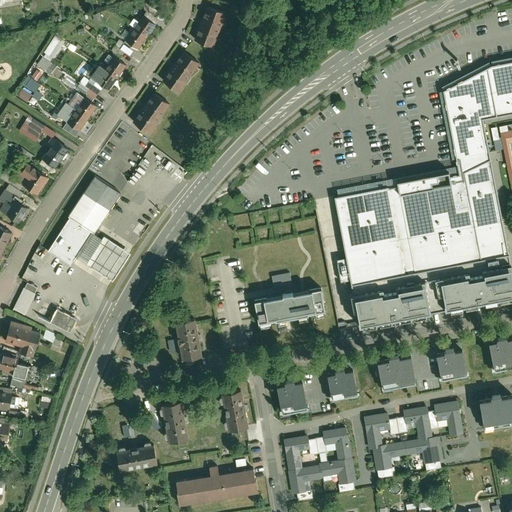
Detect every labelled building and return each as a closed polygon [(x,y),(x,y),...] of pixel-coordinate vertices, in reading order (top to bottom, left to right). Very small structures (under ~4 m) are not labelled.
[(223,12),(204,5),(191,38),(210,45),(223,12)] [(99,20),(97,13),(90,15),(93,22),(99,20)] [(122,39),(136,48),(154,23),(140,14),(122,39)] [(72,45),(52,32),(45,45),(52,49),(56,43),(68,50),(72,45)] [(110,54),(117,59),(122,51),(111,44),(106,51),(110,54)] [(198,62),(180,49),(159,78),(176,91),(198,62)] [(336,191),(352,288),(508,257),(491,155),(484,112),(511,107),(511,53),(491,58),(445,84),(459,161),(460,168),(336,191)] [(107,90),(125,64),(117,59),(110,54),(92,80),(107,90)] [(55,67),(42,57),(36,65),(49,75),(55,67)] [(85,82),(78,92),(90,101),(97,90),(85,82)] [(20,97),(28,101),(32,94),(24,89),(20,97)] [(79,131),(96,104),(90,101),(78,92),(73,89),(64,103),(72,108),(64,121),(65,122),(77,130),(79,131)] [(168,103),(149,90),(129,119),(149,132),(168,103)] [(48,149),(55,140),(43,132),(46,128),(30,116),(19,131),(37,145),(39,142),(48,149)] [(77,130),(65,122),(61,128),(73,136),(77,130)] [(495,149),(503,148),(511,194),(511,193),(511,158),(509,141),(511,140),(511,128),(507,129),(506,124),(491,127),(495,149)] [(48,149),(42,157),(56,167),(69,150),(55,139),(55,140),(48,149)] [(118,152),(109,164),(129,177),(138,165),(118,152)] [(23,185),(38,195),(51,177),(28,161),(21,171),(19,170),(14,178),(16,180),(23,185)] [(20,190),(23,185),(16,180),(14,178),(3,171),(0,176),(0,177),(9,184),(10,182),(20,190)] [(119,195),(93,177),(66,216),(69,218),(47,251),(69,266),(74,258),(84,264),(100,240),(92,234),(119,195)] [(10,182),(9,184),(6,188),(20,198),(24,192),(20,190),(10,182)] [(19,199),(20,198),(6,188),(0,196),(0,199),(4,202),(0,207),(0,209),(20,223),(30,207),(19,199)] [(0,257),(1,258),(12,232),(0,226),(0,257)] [(102,237),(100,240),(84,264),(110,282),(128,254),(102,237)] [(511,270),(441,284),(446,311),(511,298),(511,270)] [(5,305),(22,314),(36,287),(20,278),(5,305)] [(285,296),(292,295),(289,278),(271,281),(273,293),(285,291),(285,296)] [(424,286),(353,300),(358,327),(429,314),(424,286)] [(285,296),(257,301),(261,325),(327,313),(322,289),(292,295),(285,296)] [(56,307),(50,319),(70,329),(76,317),(56,307)] [(200,356),(193,316),(174,319),(180,359),(200,356)] [(8,319),(2,340),(18,345),(16,351),(32,356),(39,332),(29,329),(30,326),(8,319)] [(43,337),(53,340),(56,332),(46,329),(43,337)] [(511,368),(511,339),(508,340),(508,337),(499,339),(499,341),(490,343),(495,372),(511,368)] [(469,377),(464,348),(456,350),(456,347),(447,349),(447,351),(438,352),(443,382),(469,377)] [(0,368),(1,369),(0,372),(20,376),(21,373),(30,375),(32,365),(14,361),(15,355),(0,352),(0,368)] [(417,385),(412,355),(399,358),(399,355),(388,357),(389,360),(378,361),(384,391),(417,385)] [(359,397),(354,368),(347,369),(346,367),(337,368),(337,371),(328,372),(333,401),(359,397)] [(10,377),(10,386),(25,386),(25,377),(10,377)] [(309,410),(303,381),(296,382),(295,380),(286,381),(287,384),(277,385),(282,414),(309,410)] [(0,386),(0,408),(18,411),(21,392),(10,391),(10,388),(0,386)] [(246,426),(239,386),(219,390),(226,429),(246,426)] [(511,424),(511,397),(504,399),(503,395),(493,397),(493,400),(481,403),(485,429),(511,424)] [(186,437),(179,397),(160,401),(167,441),(186,437)] [(457,400),(433,404),(434,411),(436,421),(447,419),(448,426),(449,435),(462,433),(457,400)] [(389,429),(388,420),(387,413),(365,416),(369,450),(372,449),(375,471),(377,471),(393,469),(391,457),(422,453),(424,464),(425,464),(440,462),(436,437),(432,438),(430,429),(428,412),(427,407),(404,410),(405,417),(406,423),(417,421),(420,440),(383,446),(381,430),(389,429)] [(434,411),(428,412),(430,429),(448,426),(447,419),(436,421),(434,411)] [(0,436),(6,437),(8,420),(4,419),(4,417),(0,416),(0,436)] [(389,429),(390,435),(407,432),(406,423),(405,417),(388,420),(389,429)] [(308,448),(307,439),(306,436),(284,439),(292,493),(297,492),(306,491),(304,481),(323,478),(322,476),(338,474),(339,483),(353,481),(355,481),(348,426),(322,430),(323,437),(325,445),(334,444),(336,459),(319,462),(320,464),(302,466),(299,450),(308,448)] [(308,448),(309,454),(325,452),(325,445),(323,437),(307,439),(308,448)] [(152,443),(112,449),(115,469),(155,462),(152,443)] [(440,462),(425,464),(426,470),(440,468),(440,462)] [(181,505),(258,494),(255,470),(220,475),(219,468),(210,470),(212,477),(178,482),(181,505)] [(393,469),(377,471),(378,478),(395,476),(394,468),(393,469)] [(354,489),(353,481),(339,483),(338,484),(339,491),(354,489)] [(311,490),(306,491),(297,492),(299,500),(312,498),(311,490)] [(424,511),(425,511),(421,511),(413,511),(412,502),(403,504),(404,511),(424,511)]
